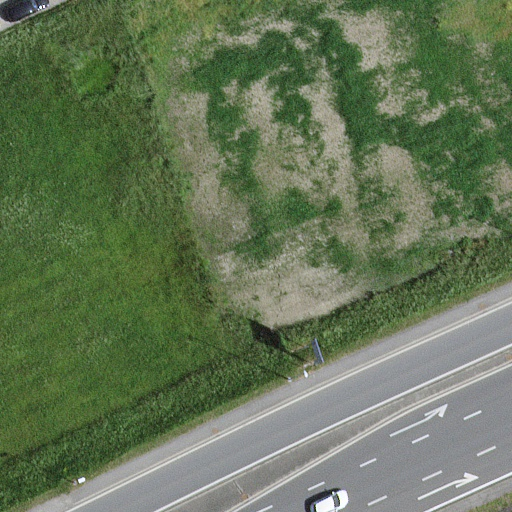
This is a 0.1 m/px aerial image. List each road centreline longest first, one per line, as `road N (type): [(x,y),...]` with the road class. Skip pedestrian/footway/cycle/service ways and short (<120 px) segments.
road 1 (secondary): [(511,322),(116,511)]
road 2 (secondary): [(310,511),(511,421)]
